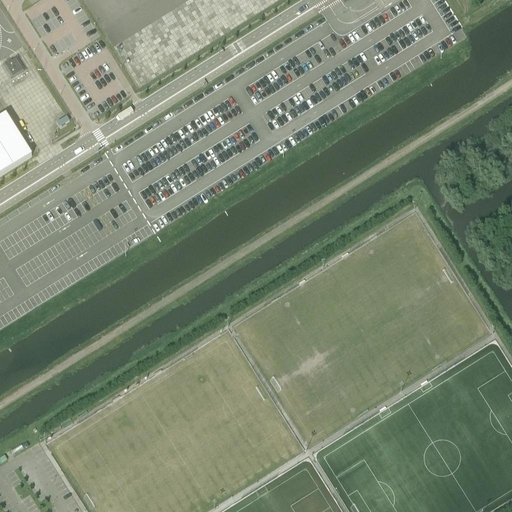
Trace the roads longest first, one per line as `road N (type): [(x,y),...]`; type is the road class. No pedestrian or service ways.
road 1 (track): [(0,404),(511,83)]
road 2 (secondary): [(312,0),(0,196)]
